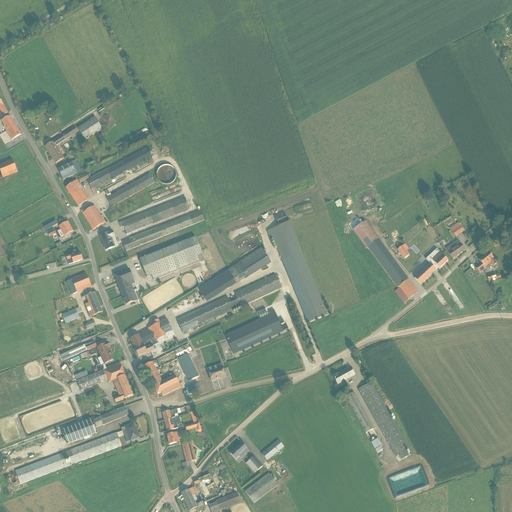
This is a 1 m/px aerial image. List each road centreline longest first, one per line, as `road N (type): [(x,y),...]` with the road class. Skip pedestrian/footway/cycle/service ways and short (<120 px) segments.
road 1 (unclassified): [(0,79),(86,239),(149,404)]
road 2 (unclassified): [(376,336),(511,218)]
road 3 (unclassified): [(303,376),(169,495)]
road 4 (unclassified): [(149,404),(303,376)]
road 5 (unclassified): [(511,316),(376,336)]
